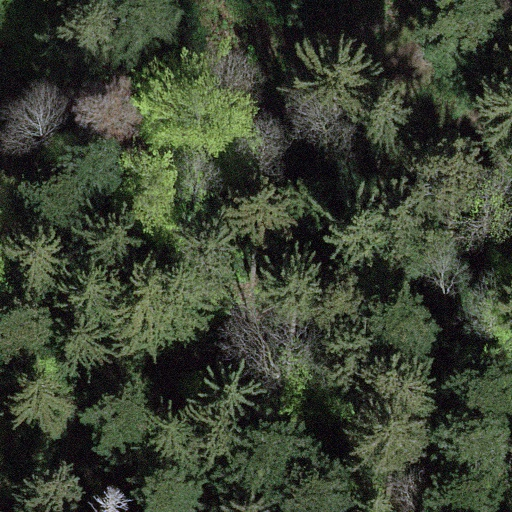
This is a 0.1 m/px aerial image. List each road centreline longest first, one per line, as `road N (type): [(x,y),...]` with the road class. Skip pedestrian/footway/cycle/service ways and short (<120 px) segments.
road 1 (track): [(45,511),(175,386),(309,294),(397,220),(511,88)]
road 2 (track): [(482,0),(389,76),(348,97),(175,129),(0,133)]
